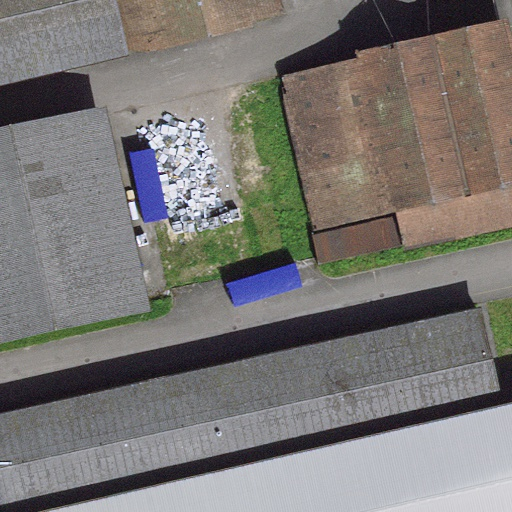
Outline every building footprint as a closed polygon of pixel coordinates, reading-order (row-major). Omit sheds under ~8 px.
[(0,0),(0,80),(107,56),(94,0),(0,0)] [(270,15),(266,0),(117,0),(130,50),(270,15)] [(511,222),(511,104),(495,30),(279,78),(312,225),(394,208),(403,248),(511,222)] [(0,336),(128,308),(86,121),(0,140),(0,336)] [(473,312),(0,416),(0,503),(1,511),(47,511),(495,413),(473,312)] [(511,511),(511,426),(126,511),(511,511)]
